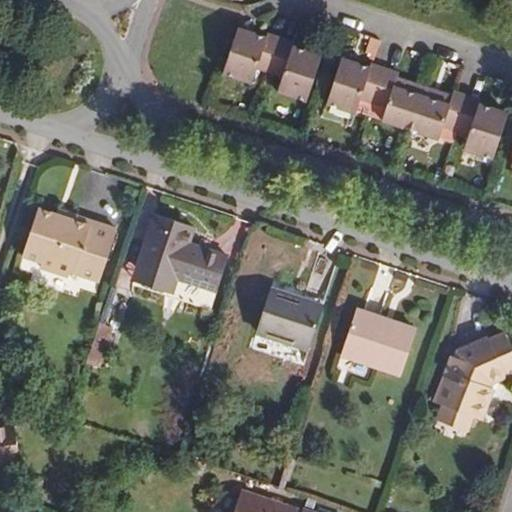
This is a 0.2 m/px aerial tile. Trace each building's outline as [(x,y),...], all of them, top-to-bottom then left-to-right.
[(235,25),(220,70),(249,79),(254,66),(279,74),(275,88),(303,98),(318,52),(291,43),(291,38),(266,30),(264,34),(235,25)] [(340,56),(325,101),(354,111),(359,97),(384,105),(380,119),(436,138),(441,124),(466,132),(461,146),(491,156),(505,111),(477,101),(478,96),(453,88),(451,93),(395,74),(397,69),(370,61),(369,66),(340,56)] [(79,285),(96,233),(53,220),(52,225),(37,219),(18,213),(2,260),(22,267),(21,272),(49,281),(50,276),(79,285)] [(52,225),(53,220),(38,215),(37,219),(52,225)] [(206,262),(167,249),(172,233),(135,219),(117,271),(155,284),(195,297),(206,262)] [(155,284),(117,271),(112,286),(150,298),(155,284)] [(261,329),(312,346),(326,306),(274,288),(261,329)] [(358,311),(345,353),(405,372),(420,326),(394,318),(392,322),(358,311)] [(79,369),(91,332),(79,329),(67,365),(79,369)] [(503,377),(502,374),(511,369),(511,355),(502,334),(487,341),(485,337),(455,350),(453,355),(450,355),(432,402),(441,405),(470,417),(479,420),(490,390),(488,389),(488,385),(489,382),(503,377)] [(464,432),(470,417),(441,405),(435,420),(464,432)] [(0,427),(0,463),(25,460),(20,424),(0,427)] [(248,490),(240,511),(321,511),(309,508),(309,510),(248,490)]
